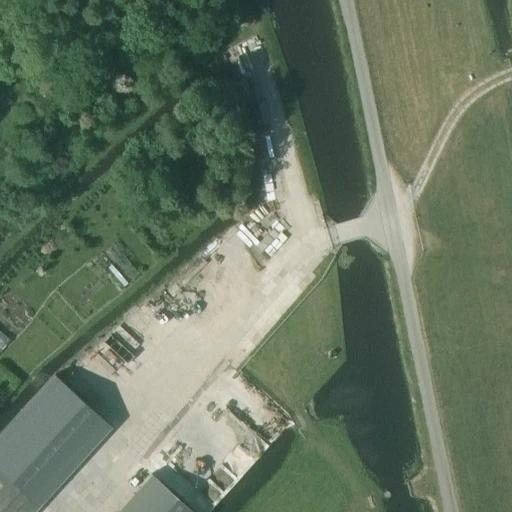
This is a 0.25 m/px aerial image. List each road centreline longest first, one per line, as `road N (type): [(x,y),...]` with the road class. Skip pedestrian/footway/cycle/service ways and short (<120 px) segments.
road 1 (unclassified): [(451,511),(346,0)]
road 2 (track): [(511,75),(471,96),(453,117),(391,221)]
road 3 (track): [(263,83),(301,250)]
